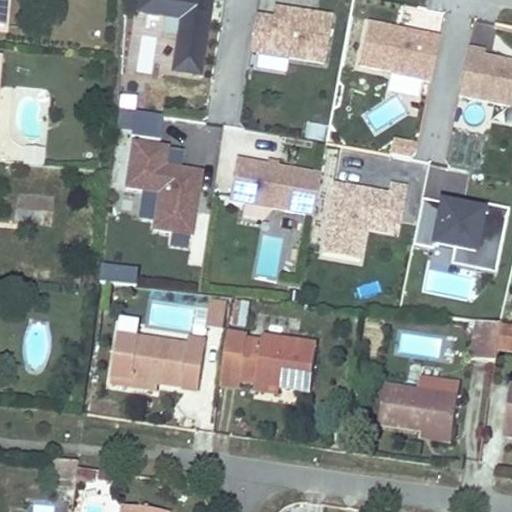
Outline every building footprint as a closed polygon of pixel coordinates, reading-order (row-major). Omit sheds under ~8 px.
[(215,0),(145,0),(143,16),(183,22),(174,74),(202,78),(215,0)] [(331,72),(338,25),(281,16),(280,26),(264,23),(258,61),(331,72)] [(430,90),(438,49),(369,35),(360,75),(430,90)] [(482,62),(466,59),(457,107),(500,116),(497,132),(511,134),(511,79),(499,77),(499,74),(480,70),(482,62)] [(116,138),(161,141),(163,116),(118,113),(116,138)] [(306,140),(323,143),(326,128),(309,125),(306,140)] [(382,154),(409,159),(416,155),(417,150),(393,146),(393,142),(385,140),(382,154)] [(132,144),(124,194),(150,198),(145,231),(195,238),(205,174),(181,170),(184,151),(132,144)] [(26,165),(42,168),(45,151),(28,149),(26,165)] [(237,156),(228,204),(314,220),(322,172),(279,164),(270,162),(237,156)] [(334,182),(321,253),(361,260),(367,228),(400,234),(409,186),(393,183),(391,192),(334,182)] [(153,224),(155,197),(141,196),(139,223),(153,224)] [(496,277),(510,217),(424,198),(412,249),(453,258),(451,267),(496,277)] [(141,272),(105,269),(103,285),(139,289),(141,272)] [(223,331),(227,303),(211,301),(208,329),(223,331)] [(247,329),(251,303),(237,301),(234,327),(247,329)] [(472,336),(474,322),(448,320),(447,334),(472,336)] [(495,363),(500,326),(475,322),(470,359),(495,363)] [(200,392),(208,342),(190,339),(188,346),(120,336),(112,379),(114,379),(141,383),(159,386),(200,392)] [(311,394),(318,345),(263,337),(262,343),(228,338),(221,387),(241,389),(242,383),(256,385),(257,380),(281,384),(281,389),(311,394)] [(158,392),(159,386),(141,383),(114,379),(113,386),(158,392)] [(281,389),(281,384),(257,380),(256,385),(255,395),(279,398),(281,389)] [(456,398),(458,384),(423,380),(421,392),(456,398)] [(453,437),(459,398),(456,398),(421,392),(386,387),(380,426),(423,432),(453,437)] [(452,444),(453,437),(423,432),(422,439),(452,444)] [(94,483),(96,472),(77,470),(75,481),(94,483)] [(114,482),(115,474),(99,472),(98,479),(114,482)]
